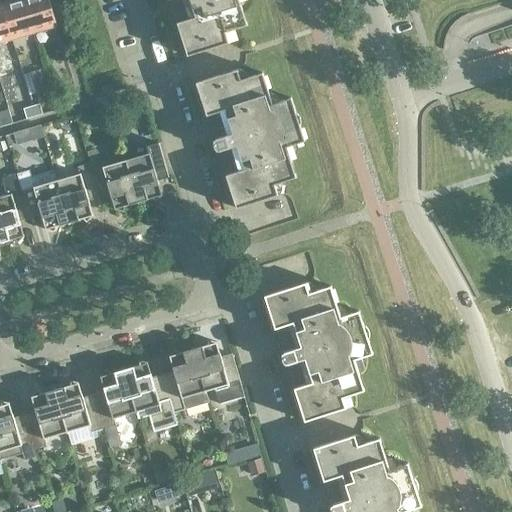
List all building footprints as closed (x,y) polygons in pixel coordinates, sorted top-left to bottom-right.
[(12,39),(33,33),(23,0),(20,0),(2,6),(12,39)] [(23,0),(33,33),(55,26),(55,28),(57,27),(48,0),(23,0)] [(184,0),(190,19),(176,24),(187,57),(228,43),(225,33),(247,26),(238,0),(184,0)] [(0,42),(12,39),(2,6),(0,6),(0,42)] [(36,95),(47,91),(41,70),(29,73),(36,95)] [(228,136),(215,140),(216,140),(214,141),(214,142),(213,144),(214,146),(214,148),(215,149),(216,151),(218,152),(219,151),(219,152),(231,148),(239,171),(225,176),(236,209),(277,196),(274,185),(296,178),(286,147),(304,141),(291,98),(272,104),(263,73),(240,80),(237,70),(196,83),(206,117),(220,112),(228,136)] [(79,104),(76,94),(67,96),(71,107),(79,104)] [(34,117),(43,115),(39,105),(31,107),(34,117)] [(26,120),(34,117),(31,107),(23,109),(26,120)] [(43,137),(40,126),(29,129),(32,140),(43,137)] [(126,161),(125,161),(138,203),(151,199),(155,203),(162,196),(152,187),(151,183),(168,178),(158,144),(147,147),(149,154),(135,158),(135,159),(127,162),(126,161)] [(101,160),(89,164),(99,199),(116,193),(117,197),(114,210),(124,213),(125,207),(138,203),(125,161),(125,162),(116,165),(116,164),(103,167),(101,160)] [(69,223),(70,223),(82,220),(86,223),(93,216),(83,207),(82,204),(99,199),(89,164),(77,168),(79,174),(66,178),(66,180),(58,182),(57,180),(56,180),(69,223)] [(69,223),(56,180),(54,171),(31,178),(29,171),(17,174),(20,184),(30,219),(47,214),(48,217),(45,230),(55,233),(56,227),(69,223)] [(30,219),(20,184),(17,174),(1,179),(6,196),(0,197),(0,243),(13,240),(17,244),(24,237),(14,227),(13,224),(30,219)] [(295,349),(283,353),(284,353),(282,354),(281,355),(281,357),(282,359),(282,361),(283,362),(284,364),(285,365),(286,365),(287,364),(287,365),(299,361),(307,384),(293,389),(304,422),(346,409),(345,407),(342,398),(364,391),(354,360),(373,354),(359,311),(340,317),(330,286),(308,293),(305,283),(264,296),(274,330),(288,325),(295,349)] [(219,405),(244,397),(232,354),(214,360),(213,356),(216,343),(207,340),(206,346),(192,350),(205,393),(206,393),(205,391),(214,388),(219,405)] [(192,350),(179,354),(175,350),(168,357),(179,366),(180,370),(162,375),(172,409),(174,415),(209,405),(205,393),(192,350)] [(174,415),(172,409),(162,375),(145,380),(144,376),(147,363),(138,361),(137,366),(123,370),(136,414),(138,420),(149,417),(153,432),(177,425),(174,415)] [(123,370),(110,374),(106,370),(100,377),(110,387),(111,390),(93,395),(103,430),(115,426),(113,419),(126,415),(126,414),(135,411),(136,414),(123,370)] [(68,386),(55,390),(54,390),(67,434),(68,434),(67,431),(76,429),(76,430),(90,426),(92,433),(103,430),(93,395),(76,400),(75,397),(78,383),(69,381),(68,386)] [(67,434),(54,390),(41,394),(37,390),(30,397),(40,407),(41,410),(24,415),(34,450),(46,446),(44,440),(57,436),(57,434),(66,432),(67,434)] [(6,417),(9,404),(0,401),(0,460),(0,461),(21,455),(23,461),(36,458),(34,450),(24,415),(7,421),(6,417)] [(344,501),(332,505),(333,505),(331,506),(330,508),(330,509),(331,511),(330,511),(404,511),(421,507),(408,464),(389,469),(379,439),(357,445),(354,435),(312,449),(323,482),(337,477),(344,501)] [(235,452),(224,456),(226,466),(238,463),(235,452)] [(263,473),(259,460),(247,464),(250,476),(263,473)] [(155,474),(158,483),(169,480),(166,471),(155,474)] [(213,471),(200,475),(205,491),(217,488),(213,471)] [(108,505),(105,478),(68,482),(71,509),(108,505)] [(50,503),(53,511),(57,511),(65,510),(62,499),(50,503)]
